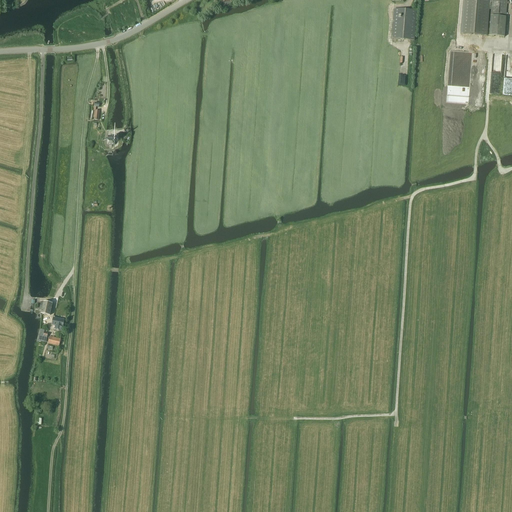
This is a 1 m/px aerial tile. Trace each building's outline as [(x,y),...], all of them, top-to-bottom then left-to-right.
[(463,0),(461,34),(486,36),(488,6),(491,6),(491,3),(489,2),(488,0),(463,0)] [(506,0),(491,0),(491,3),(491,6),(491,14),(506,16),(506,0)] [(414,41),(416,11),(394,9),(391,39),(414,41)] [(504,37),(505,17),(490,16),(489,36),(504,37)] [(453,57),(446,103),(472,107),(477,60),(453,57)] [(50,315),(52,304),(43,302),(41,302),(39,310),(41,311),(41,313),(50,315)] [(63,327),(64,320),(53,318),(51,325),(63,327)] [(46,342),(48,334),(44,333),(44,331),(41,330),(38,341),(46,342)] [(62,347),(63,340),(49,336),(48,343),(62,347)]
